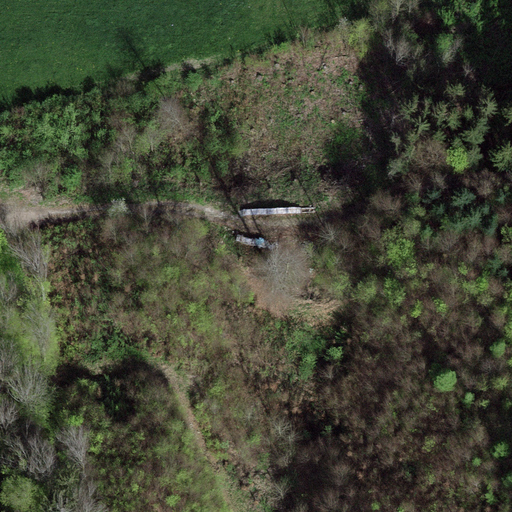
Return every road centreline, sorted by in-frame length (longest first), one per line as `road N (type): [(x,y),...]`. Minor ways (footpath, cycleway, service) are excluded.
road 1 (track): [(0,218),(170,205),(258,235),(292,237),(410,185),(511,179)]
road 2 (track): [(0,391),(126,368),(159,372),(180,392),(243,511)]
